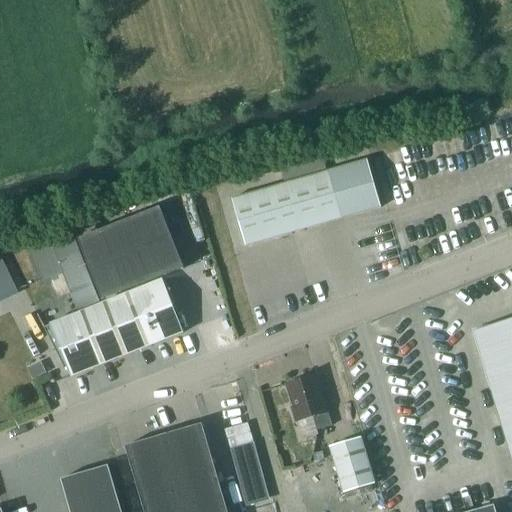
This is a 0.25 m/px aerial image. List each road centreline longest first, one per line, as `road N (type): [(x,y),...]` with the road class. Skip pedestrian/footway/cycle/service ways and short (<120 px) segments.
road 1 (unclassified): [(0,451),(511,250)]
road 2 (track): [(0,212),(98,184),(166,149),(511,83)]
